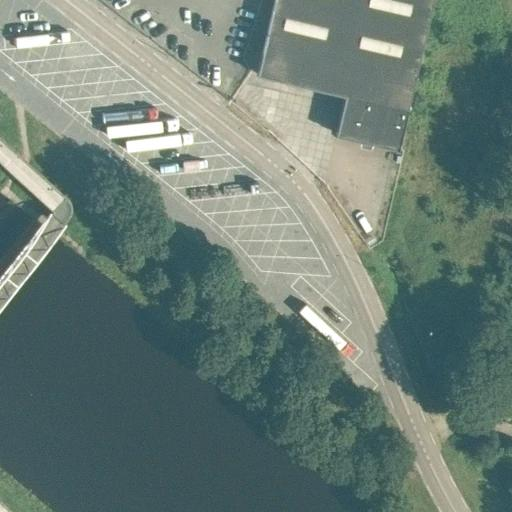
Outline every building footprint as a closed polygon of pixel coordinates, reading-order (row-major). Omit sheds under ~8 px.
[(348,82),(366,0),(273,0),(257,73),(303,84),(305,72),(348,82)] [(396,149),(398,149),(432,0),(366,0),(348,82),(336,133),(360,139),(359,143),(372,146),(373,142),(397,148),(396,149)] [(134,166),(146,114),(128,110),(116,162),(134,166)] [(185,185),(178,213),(189,216),(203,160),(182,155),(175,182),(185,185)] [(473,346),(476,332),(464,329),(461,343),(473,346)]
